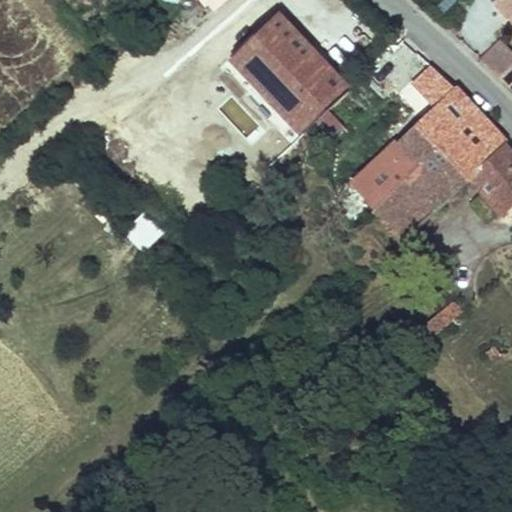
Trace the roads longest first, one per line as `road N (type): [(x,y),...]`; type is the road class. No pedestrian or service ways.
road 1 (track): [(231,0),(165,61),(38,132),(0,167)]
road 2 (residential): [(384,0),(511,121)]
